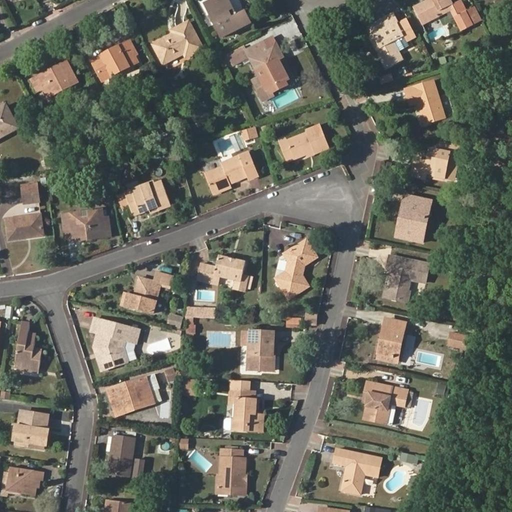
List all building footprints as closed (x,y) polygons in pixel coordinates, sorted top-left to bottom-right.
[(236,14),(228,0),(210,0),(205,2),(222,37),(251,23),(245,10),(236,14)] [(429,0),(414,8),(423,25),(442,15),(440,11),(453,4),(450,0),(429,0)] [(454,17),(459,15),(453,4),(440,11),(442,15),(451,11),(454,17)] [(462,31),(474,25),(466,11),(459,15),(454,17),(462,31)] [(394,41),(404,36),(397,22),(399,22),(394,12),(369,25),(374,35),(383,51),(378,54),(386,69),(404,60),(394,41)] [(404,36),(415,30),(408,17),(399,22),(397,22),(404,36)] [(172,30),(173,33),(154,44),(164,64),(184,53),(186,57),(203,48),(189,21),(172,30)] [(374,35),(370,37),(378,54),(383,51),(374,35)] [(137,55),(130,41),(92,61),(103,80),(138,62),(135,56),(137,55)] [(267,49),(263,41),(230,59),(233,65),(249,57),(267,91),(289,79),(278,59),(281,57),(275,45),(267,49)] [(77,82),(67,63),(38,78),(44,89),(48,97),(77,82)] [(38,91),(44,89),(38,78),(33,81),(38,91)] [(433,81),(405,89),(409,105),(418,102),(421,102),(422,108),(420,108),(425,125),(444,119),(433,81)] [(0,107),(0,137),(18,128),(6,105),(0,107)] [(292,139),(291,137),(284,140),(291,158),(299,155),(300,157),(312,152),(319,149),(320,152),(335,146),(325,123),(311,129),(312,131),(292,139)] [(259,126),(243,129),(245,138),(260,136),(259,126)] [(428,162),(416,159),(414,168),(426,171),(435,172),(434,175),(444,177),(445,171),(455,173),(459,156),(455,150),(456,146),(442,143),(440,149),(440,152),(431,151),(428,162)] [(221,164),(222,168),(205,175),(213,195),(231,188),(230,184),(247,177),(248,180),(259,176),(249,153),(221,164)] [(412,176),(425,179),(426,171),(414,168),(412,176)] [(444,178),(454,180),(455,173),(445,171),(444,177),(434,175),(434,178),(444,180),(444,178)] [(139,190),(138,187),(124,192),(132,216),(155,208),(164,205),(166,208),(178,204),(170,183),(164,185),(162,179),(147,184),(148,188),(139,190)] [(41,190),(26,192),(27,203),(42,201),(41,190)] [(402,224),(399,223),(396,237),(423,242),(428,218),(423,217),(426,199),(404,195),(401,213),(404,213),(402,224)] [(428,218),(431,201),(426,199),(423,217),(428,218)] [(93,210),(94,217),(86,218),(79,218),(78,212),(66,213),(68,232),(87,231),(87,238),(96,238),(98,235),(101,235),(115,234),(112,217),(107,217),(106,209),(93,210)] [(9,217),(11,239),(30,237),(30,234),(46,232),(44,213),(9,217)] [(85,242),(101,240),(101,235),(98,235),(96,238),(87,238),(87,231),(68,232),(69,237),(84,236),(85,242)] [(317,257),(306,239),(284,253),(289,261),(287,271),(276,277),(289,298),(309,285),(303,275),(304,264),(317,257)] [(218,255),(216,266),(200,263),(197,280),(205,282),(207,274),(220,276),(235,280),(234,289),(245,291),(248,275),(242,274),(245,261),(218,255)] [(424,282),(428,264),(388,256),(386,266),(391,267),(389,275),(393,275),(393,279),(389,281),(388,287),(387,287),(385,297),(404,301),(406,291),(403,291),(406,281),(408,279),(409,279),(424,282)] [(471,276),(485,279),(488,268),(473,265),(471,276)] [(136,293),(131,291),(127,303),(155,311),(163,280),(173,283),(176,271),(159,267),(156,278),(141,274),(136,293)] [(205,282),(217,285),(220,276),(207,274),(205,282)] [(210,316),(211,306),(188,305),(188,315),(210,316)] [(182,327),(184,316),(174,313),(171,324),(182,327)] [(307,324),(315,324),(318,313),(308,313),(307,324)] [(137,348),(142,328),(98,316),(95,330),(101,331),(97,344),(102,346),(105,355),(102,356),(106,370),(140,358),(137,348)] [(384,344),(381,343),(378,359),(397,363),(406,323),(388,319),(386,327),(384,326),(382,336),(385,337),(384,344)] [(34,324),(26,323),(19,367),(28,369),(29,366),(44,368),(47,350),(39,349),(41,335),(33,333),(34,324)] [(249,331),(247,369),(261,370),(257,365),(250,365),(252,331),(249,331)] [(257,365),(261,370),(272,370),(273,360),(269,360),(269,355),(273,355),(274,332),(252,331),(250,365),(257,365)] [(173,368),(167,370),(171,383),(177,381),(173,368)] [(150,376),(112,388),(119,409),(157,397),(150,376)] [(184,382),(184,394),(197,395),(197,383),(184,382)] [(407,390),(367,382),(365,392),(369,393),(367,403),(364,419),(384,423),(389,403),(404,406),(407,390)] [(258,408),(259,400),(255,400),(252,400),(252,392),(230,391),(229,405),(233,405),(237,405),(236,419),(233,419),(233,431),(263,432),(264,415),(258,414),(256,414),(256,408),(258,408)] [(119,409),(121,414),(158,402),(157,397),(119,409)] [(390,406),(390,423),(398,423),(398,406),(390,406)] [(51,416),(25,412),(23,426),(21,441),(20,445),(46,448),(47,445),(49,430),(50,427),(51,419),(51,416)] [(116,453),(120,453),(117,474),(134,476),(139,438),(119,435),(116,453)] [(378,477),(382,459),(337,450),(335,463),(348,466),(348,468),(351,469),(350,473),(347,472),(343,492),(361,495),(366,475),(378,477)] [(221,476),(219,477),(218,489),(231,490),(231,495),(247,495),(247,483),(244,482),(244,476),(246,476),(246,466),(242,466),(242,459),(243,451),(222,451),(221,476)] [(149,461),(141,459),(139,477),(146,478),(149,461)] [(25,469),(14,467),(13,474),(11,492),(40,497),(41,489),(44,489),(45,482),(47,482),(49,473),(30,470),(29,474),(25,474),(25,469)] [(10,497),(11,492),(13,474),(7,474),(4,496),(10,497)] [(112,500),(110,511),(129,511),(131,503),(112,500)]
